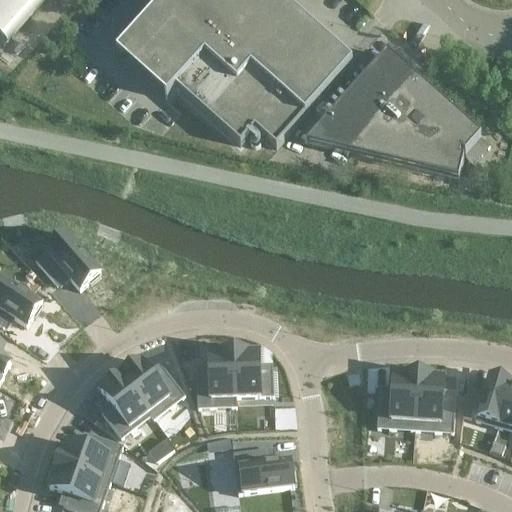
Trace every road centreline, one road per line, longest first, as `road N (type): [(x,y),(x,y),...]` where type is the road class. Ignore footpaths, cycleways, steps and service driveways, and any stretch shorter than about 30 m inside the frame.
road 1 (residential): [(298,367),(285,343),(251,324),(215,321),(108,356),(72,388),(42,433),(21,511)]
road 2 (residential): [(298,367),(377,353),(511,358)]
road 3 (residential): [(326,511),(298,367)]
